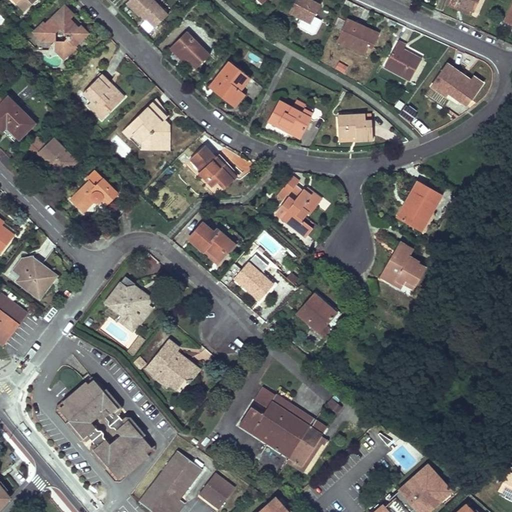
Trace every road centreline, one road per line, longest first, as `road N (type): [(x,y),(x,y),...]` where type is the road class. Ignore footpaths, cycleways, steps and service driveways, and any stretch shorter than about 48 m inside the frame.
road 1 (residential): [(86,0),(200,117),(283,155),(344,164)]
road 2 (residential): [(344,164),(425,146),(496,103),(511,82)]
road 3 (residential): [(97,270),(123,241),(160,239),(239,311)]
road 4 (residential): [(0,398),(97,270)]
road 5 (residential): [(369,0),(511,64)]
road 6 (residential): [(0,172),(97,270)]
road 7 (primary): [(88,511),(0,405)]
road 8 (residential): [(239,311),(327,397)]
